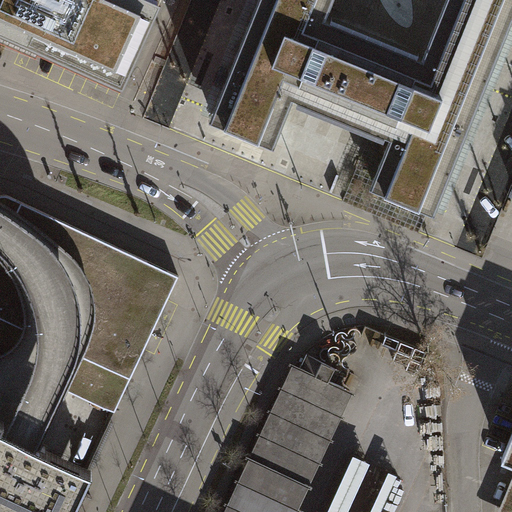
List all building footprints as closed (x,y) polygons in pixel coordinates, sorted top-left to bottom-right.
[(0,0),(0,31),(7,34),(18,39),(24,42),(124,86),(161,2),(157,0),(0,0)] [(430,210),(511,7),(511,0),(252,0),(204,118),(270,144),(287,100),(333,119),(384,139),(365,184),(430,210)] [(0,357),(115,411),(179,276),(9,196),(4,194),(0,195),(0,357)] [(301,370),(234,511),(286,511),(345,387),(329,380),(335,367),(307,353),(300,369),(301,370)] [(223,511),(234,511),(301,370),(300,369),(292,365),(223,511)] [(297,511),(354,392),(345,387),(286,511),(297,511)] [(0,511),(73,511),(93,469),(41,444),(20,434),(11,430),(1,426),(5,417),(0,414),(0,511)] [(511,511),(511,432),(502,457),(511,461),(511,477),(497,511),(511,511)] [(383,491),(377,511),(390,511),(398,481),(352,470),(347,492),(363,496),(365,486),(383,491)]
